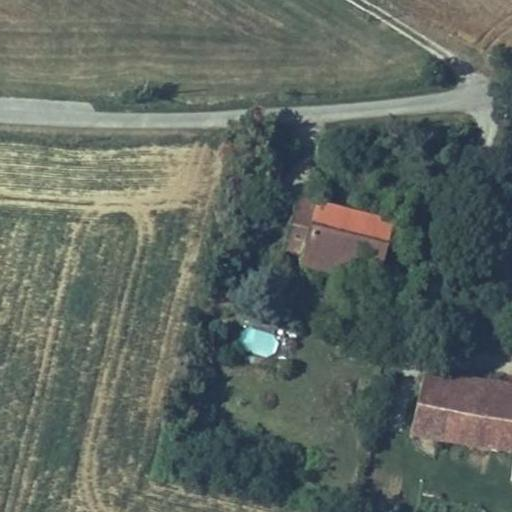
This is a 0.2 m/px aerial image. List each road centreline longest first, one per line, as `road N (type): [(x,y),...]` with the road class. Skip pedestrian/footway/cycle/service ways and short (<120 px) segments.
road 1 (unclassified): [(511,87),(217,119),(0,115)]
road 2 (track): [(377,511),(416,348),(471,179),(487,90)]
